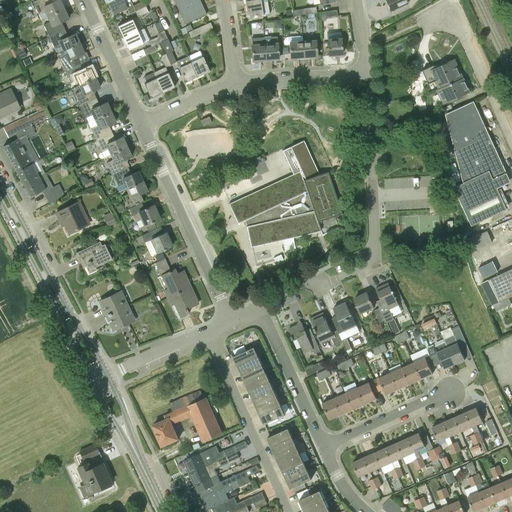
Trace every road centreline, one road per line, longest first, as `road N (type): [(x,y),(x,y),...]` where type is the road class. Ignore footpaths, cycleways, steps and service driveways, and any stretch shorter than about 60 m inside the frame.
road 1 (residential): [(257,311),(372,262),(367,73)]
road 2 (secondary): [(108,376),(0,179)]
road 3 (residential): [(230,319),(142,122)]
road 4 (secondary): [(0,201),(94,380)]
road 5 (residential): [(289,511),(208,334)]
road 6 (residential): [(511,141),(453,8),(418,24)]
road 7 (residential): [(323,444),(257,311)]
road 8 (residential): [(323,444),(459,391)]
road 9 (residential): [(142,122),(85,0)]
road 10 (residential): [(237,84),(367,73)]
